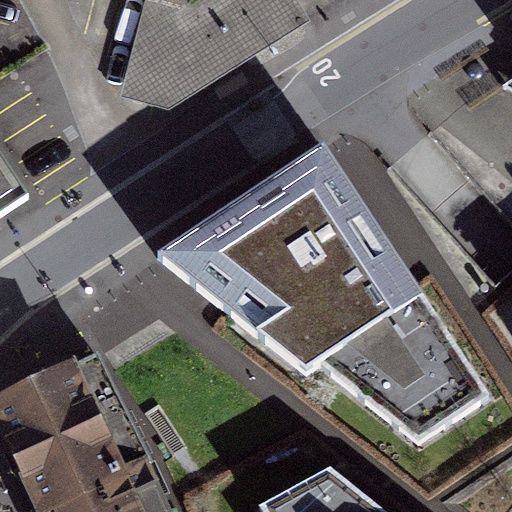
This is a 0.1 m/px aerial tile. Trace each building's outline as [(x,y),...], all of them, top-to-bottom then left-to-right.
[(182,6),(157,0),(147,0),(122,90),(173,104),(302,23),(286,0),(204,0),(191,9),(182,6)] [(511,75),(488,93),(511,106),(511,75)] [(31,219),(0,171),(0,238),(14,230),(31,219)] [(491,421),(329,177),(165,282),(407,468),(491,421)] [(169,511),(105,366),(0,412),(0,457),(6,470),(24,511),(169,511)] [(269,511),(361,511),(327,483),(269,511)]
